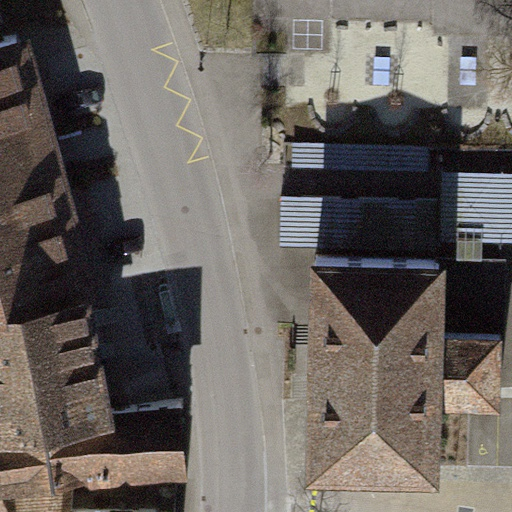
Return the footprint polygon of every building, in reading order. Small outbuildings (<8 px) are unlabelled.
[(0,0),(0,305),(83,292),(54,161),(19,37),(6,38),(3,25),(8,24),(0,0)] [(511,150),(455,149),(455,171),(293,166),(291,256),(319,256),(451,259),(451,242),(511,243),(511,150)] [(451,259),(319,256),(314,463),(437,466),(440,397),(501,399),(504,260),(451,259)] [(0,429),(110,410),(83,292),(0,305),(0,429)] [(110,410),(0,429),(0,485),(169,464),(189,465),(189,456),(182,456),(181,410),(188,409),(188,402),(172,401),(110,410)] [(0,511),(11,511),(3,493),(0,494),(0,511)]
